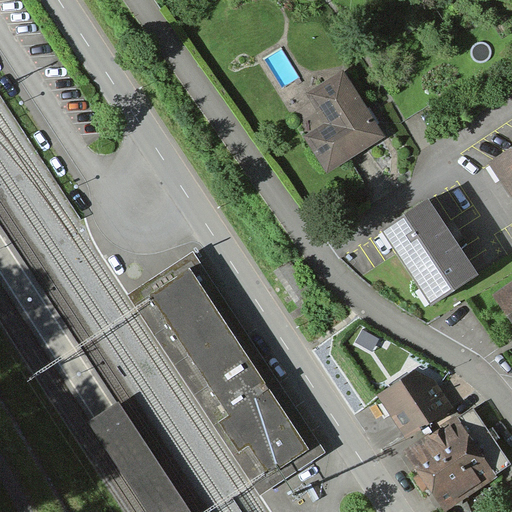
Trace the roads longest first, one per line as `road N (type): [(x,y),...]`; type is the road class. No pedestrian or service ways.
road 1 (tertiary): [(396,511),(56,0)]
road 2 (residential): [(136,0),(319,261)]
road 3 (residential): [(319,261),(359,303),(471,365),(511,409)]
road 4 (residential): [(319,261),(511,118)]
